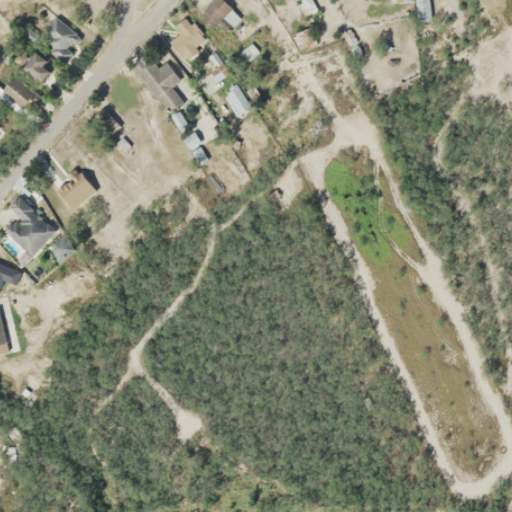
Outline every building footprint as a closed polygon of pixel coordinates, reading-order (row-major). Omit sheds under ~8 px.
[(232,7),(224,0),(213,0),(205,10),(219,22),(232,7)] [(306,14),(315,10),(310,0),(299,0),(306,14)] [(414,0),(414,21),(430,21),(429,0),(414,0)] [(62,60),(80,37),(55,17),(37,40),(62,60)] [(298,49),(311,44),(305,29),(292,34),(298,49)] [(25,65),(40,80),(51,69),(36,54),(25,65)] [(236,116),(251,107),(236,84),(222,93),(236,116)] [(183,139),(190,150),(210,138),(203,127),(183,139)] [(7,208),(16,216),(3,230),(32,256),(55,229),(18,196),(7,208)]
